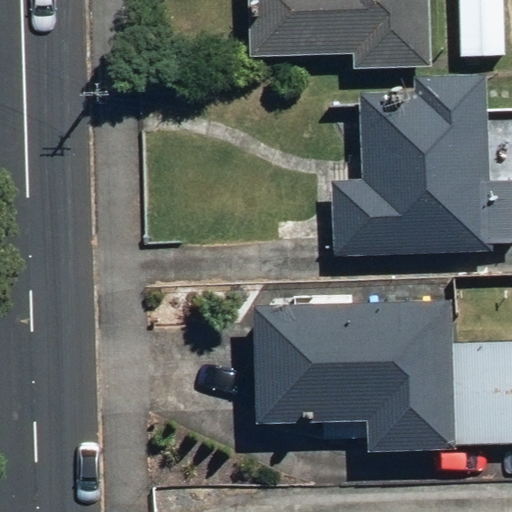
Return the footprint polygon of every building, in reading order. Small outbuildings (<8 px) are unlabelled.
[(255,0),(255,48),(360,51),(360,65),(429,67),(430,41),(431,3),(430,0),(255,0)] [(511,58),(511,0),(467,0),(467,58),(511,58)] [(511,173),(496,173),(497,72),(420,71),(420,88),(366,88),(365,177),(342,177),(341,255),(495,255),(496,241),(511,241),(511,173)] [(377,443),(462,444),(463,337),(464,296),(260,294),(259,420),(378,421),(377,443)] [(511,337),(463,337),(462,444),(511,444),(511,337)]
